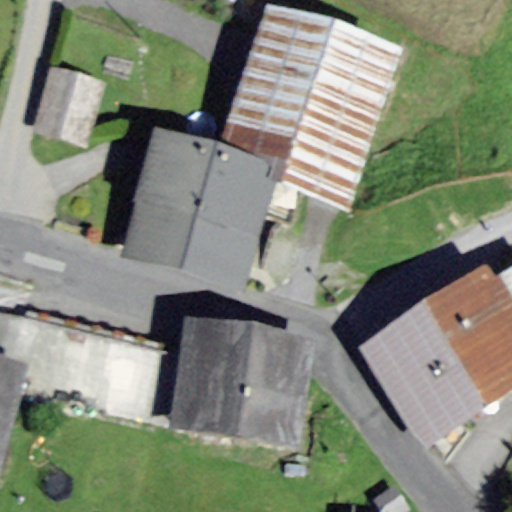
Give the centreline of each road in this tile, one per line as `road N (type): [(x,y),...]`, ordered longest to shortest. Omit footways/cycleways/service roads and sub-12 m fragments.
road 1 (tertiary): [(0,243),(288,324),(320,343)]
road 2 (residential): [(320,343),(511,239)]
road 3 (tertiary): [(320,343),(449,511)]
road 4 (residential): [(0,205),(38,0)]
